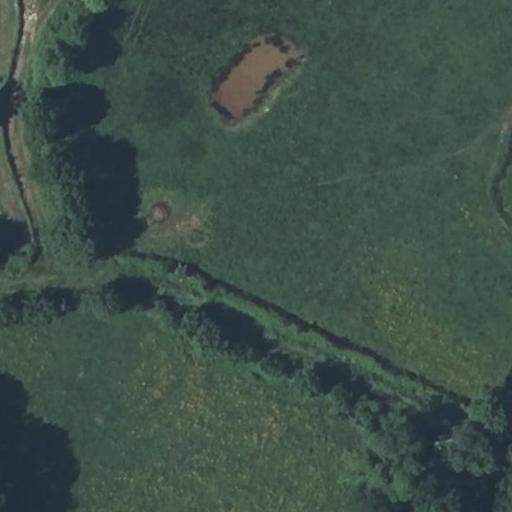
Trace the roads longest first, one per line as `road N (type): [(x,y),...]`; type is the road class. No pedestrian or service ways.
road 1 (track): [(511,449),(491,450),(348,366),(153,295),(49,284),(0,290)]
road 2 (track): [(31,0),(10,118),(18,174),(44,221),(49,284)]
